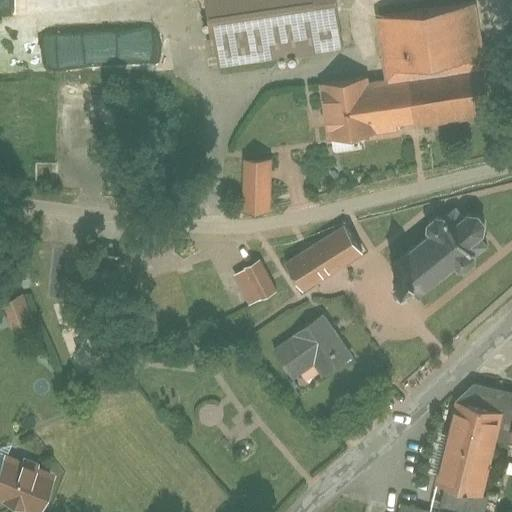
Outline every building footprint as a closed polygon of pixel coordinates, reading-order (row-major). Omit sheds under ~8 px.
[(207,0),(219,72),(346,53),(337,0),(207,0)] [(465,8),(379,20),(387,79),(473,68),(465,8)] [(107,59),(140,57),(137,23),(104,25),(107,59)] [(387,79),(321,89),(329,146),(509,122),(501,64),(473,68),(387,79)] [(272,213),(273,161),(245,160),(243,213),(272,213)] [(415,283),(427,298),(495,243),(470,212),(401,267),(415,283)] [(285,266),(303,293),(333,274),(365,253),(346,226),(285,266)] [(278,294),(262,263),(235,276),(251,308),(278,294)] [(25,291),(0,302),(12,328),(36,317),(25,291)] [(354,358),(326,318),(275,353),(295,383),(315,369),(323,380),(354,358)] [(473,511),(478,488),(488,490),(502,437),(511,439),(511,390),(479,381),(460,400),(452,433),(440,479),(444,479),(440,495),(436,508),(406,502),(403,511),(473,511)] [(36,511),(51,474),(2,455),(0,459),(0,500),(30,511),(36,511)]
